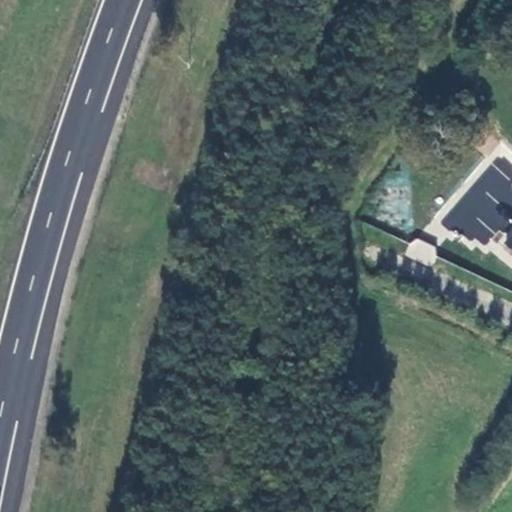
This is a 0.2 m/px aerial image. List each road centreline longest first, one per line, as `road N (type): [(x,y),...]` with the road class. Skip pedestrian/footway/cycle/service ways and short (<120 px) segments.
road 1 (motorway): [(0,435),(53,218),(125,0)]
road 2 (residential): [(373,262),(511,323)]
